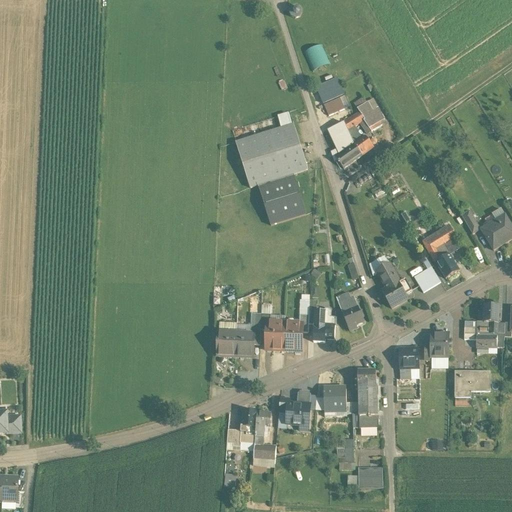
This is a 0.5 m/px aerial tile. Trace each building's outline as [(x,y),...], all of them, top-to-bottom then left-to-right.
[(295,6),(290,8),(288,12),(290,17),(294,19),(299,17),(301,12),(299,7),(295,6)] [(322,46),(306,53),(314,72),(330,65),(322,46)] [(363,99),(354,105),(357,110),(367,104),(363,99)] [(340,100),(324,107),(329,117),(345,111),(340,100)] [(367,104),(357,110),(360,114),(365,121),(364,122),(371,133),(382,126),(380,123),(384,120),(372,100),(367,104)] [(278,116),(282,129),(292,126),(288,113),(278,116)] [(360,114),(344,124),(354,145),(362,139),(354,128),(364,122),(365,121),(360,114)] [(344,124),(328,132),(339,155),(354,145),(344,124)] [(282,129),(236,144),(250,190),(259,187),(293,176),(308,171),(293,126),(292,126),(282,129)] [(362,139),(354,145),(363,157),(374,149),(365,137),(362,139)] [(339,155),(335,158),(343,170),(363,157),(354,145),(339,155)] [(293,176),(259,187),(272,227),(306,217),(293,176)] [(481,231),(470,212),(461,217),(473,236),(481,231)] [(406,224),(411,222),(407,213),(402,215),(406,224)] [(511,240),(511,227),(505,216),(481,231),(494,252),(511,240)] [(450,228),(423,244),(429,253),(435,249),(443,245),(456,237),(450,228)] [(456,237),(443,245),(449,255),(449,256),(462,248),(456,237)] [(442,260),(435,249),(429,253),(436,264),(442,260)] [(391,255),(385,258),(389,265),(395,262),(391,255)] [(442,260),(436,264),(446,280),(459,272),(449,256),(449,255),(442,260)] [(353,264),(347,266),(353,281),(359,278),(353,264)] [(389,267),(378,273),(387,291),(399,284),(389,267)] [(431,268),(414,279),(423,294),(441,283),(431,268)] [(402,289),(399,284),(387,291),(382,293),(392,310),(400,306),(399,305),(408,300),(405,295),(407,293),(404,288),(402,289)] [(262,315),(271,315),(271,289),(263,292),(262,315)] [(347,295),(336,299),(339,305),(349,301),(347,295)] [(355,302),(350,304),(349,301),(339,305),(348,329),(355,326),(355,327),(356,327),(364,323),(358,308),(357,308),(355,302)] [(317,302),(310,302),(309,317),(309,325),(315,326),(315,325),(316,314),(317,302)] [(499,308),(485,308),(484,323),(484,324),(498,324),(499,308)] [(331,312),(329,310),(326,310),(324,312),(323,314),(324,314),(324,326),(335,327),(335,319),(331,319),(331,312)] [(335,327),(324,326),(324,314),(323,314),(316,314),(315,325),(315,326),(314,343),(325,344),(325,340),(334,341),(335,327)] [(271,316),(262,316),(261,328),(261,332),(267,332),(267,327),(270,327),(271,316)] [(309,317),(300,316),(299,328),(303,328),(302,334),(308,335),(309,325),(309,317)] [(498,324),(484,324),(484,323),(477,323),(477,329),(476,337),(490,337),(497,337),(498,325),(498,324)] [(504,338),(505,326),(498,325),(497,349),(504,349),(504,338)] [(270,327),(267,327),(267,332),(266,352),(284,352),(285,327),(270,327)] [(299,328),(285,327),(284,352),(302,353),(302,334),(303,328),(299,328)] [(261,328),(251,328),(251,335),(255,335),(254,346),(260,346),(261,332),(261,328)] [(477,329),(465,329),(464,341),(476,341),(476,337),(477,329)] [(237,335),(219,334),(218,358),(228,358),(236,358),(237,335)] [(251,335),(237,335),(236,358),(253,359),(254,346),(255,335),(251,335)] [(449,335),(439,335),(439,338),(431,338),(431,345),(431,358),(448,358),(449,335)] [(490,337),(476,337),(476,341),(476,349),(497,349),(497,340),(497,337),(490,337)] [(418,350),(400,351),(400,371),(411,370),(419,370),(418,350)] [(419,370),(411,370),(411,373),(411,380),(419,380),(419,370)] [(376,393),(376,372),(358,372),(358,380),(355,380),(355,388),(359,388),(359,404),(353,404),(353,415),(353,429),(360,429),(360,430),(379,430),(378,396),(377,396),(377,393),(376,393)] [(490,374),(455,374),(455,400),(471,400),(471,393),(490,393),(490,374)] [(346,391),(333,391),(333,389),(324,389),(325,418),(336,418),(336,413),(346,413),(347,413),(347,405),(346,391)] [(311,396),(298,395),(297,405),(310,407),(311,399),(311,396)] [(297,405),(289,405),(290,401),(280,400),(279,414),(288,415),(287,426),(308,428),(310,411),(310,407),(297,405)] [(258,413),(243,412),(242,419),(239,418),(239,425),(242,425),(241,433),(240,444),(241,444),(255,445),(256,429),(258,413)] [(271,415),(258,413),(256,429),(255,445),(264,446),(265,429),(270,429),(271,415)] [(19,418),(5,419),(6,434),(20,434),(19,418)] [(441,441),(433,441),(433,450),(441,450),(441,441)] [(354,442),(346,442),(345,455),(338,455),(338,459),(345,460),(345,464),(340,464),(340,470),(354,470),(354,442)] [(264,446),(255,445),(254,460),(269,461),(268,465),(275,465),(276,448),(264,446)] [(359,473),(360,490),(383,489),(383,472),(359,473)] [(235,476),(226,476),(226,486),(235,487),(235,476)] [(17,481),(8,481),(8,480),(3,480),(2,502),(16,502),(17,481)]
